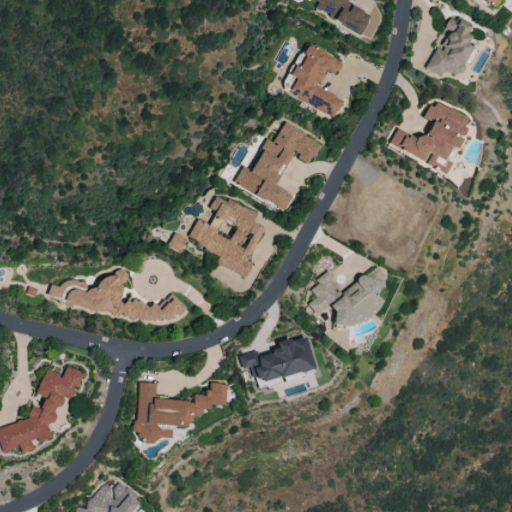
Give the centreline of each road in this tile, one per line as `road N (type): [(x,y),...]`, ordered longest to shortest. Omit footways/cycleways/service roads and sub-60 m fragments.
road 1 (residential): [(407,0),(398,62),(381,105),(283,283),(243,324),(196,345),(150,350),(0,318)]
road 2 (residential): [(129,347),(108,435),(48,495),(0,511)]
